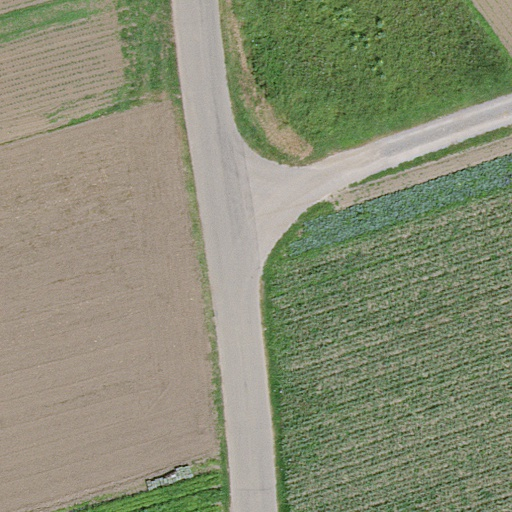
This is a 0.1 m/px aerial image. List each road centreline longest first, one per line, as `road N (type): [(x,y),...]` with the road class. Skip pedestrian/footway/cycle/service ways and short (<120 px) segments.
road 1 (unclassified): [(253,511),(224,209),(188,0)]
road 2 (track): [(224,209),(511,115)]
